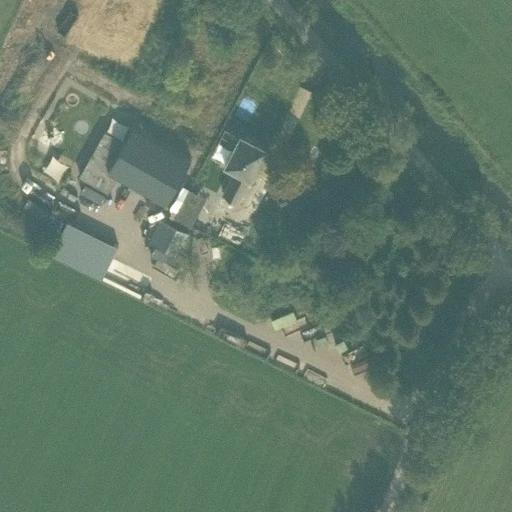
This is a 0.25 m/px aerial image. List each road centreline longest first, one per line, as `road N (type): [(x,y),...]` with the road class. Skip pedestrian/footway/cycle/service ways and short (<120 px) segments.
road 1 (unclassified): [(511,264),(276,0)]
road 2 (track): [(509,261),(389,511)]
